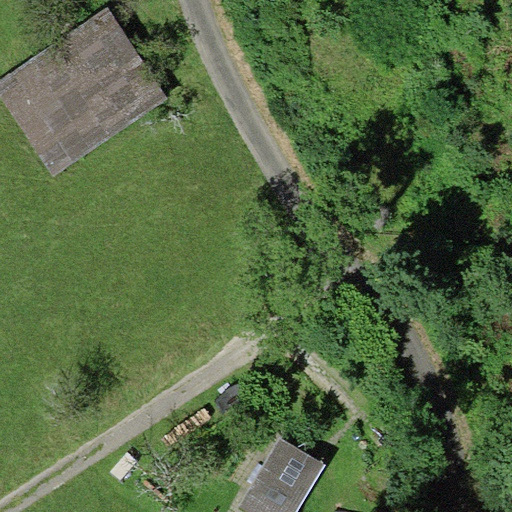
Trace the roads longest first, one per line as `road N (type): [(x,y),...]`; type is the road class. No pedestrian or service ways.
road 1 (track): [(452,511),(454,464),(436,404),(340,273),(195,0)]
road 2 (track): [(340,273),(0,509)]
